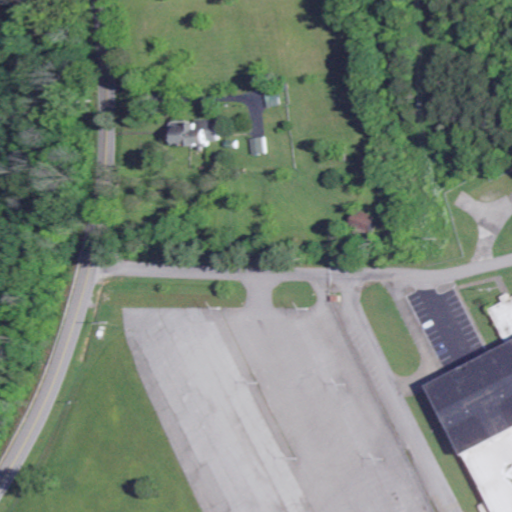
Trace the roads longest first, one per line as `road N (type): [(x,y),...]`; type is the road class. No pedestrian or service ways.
road 1 (secondary): [(0,486),(59,373),(101,225),(110,96),(95,0)]
road 2 (residential): [(511,255),(466,267),(347,272),(101,225)]
road 3 (residential): [(459,511),(347,272)]
